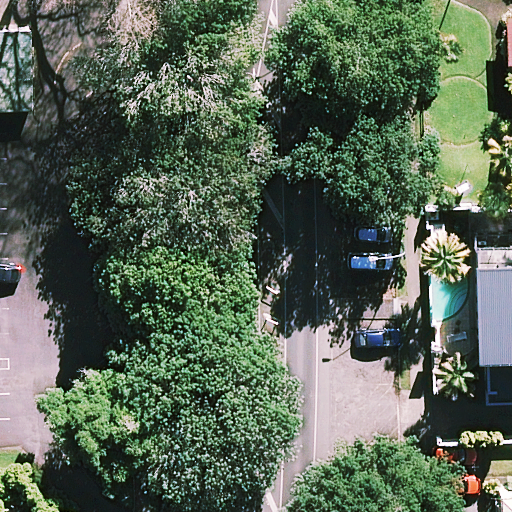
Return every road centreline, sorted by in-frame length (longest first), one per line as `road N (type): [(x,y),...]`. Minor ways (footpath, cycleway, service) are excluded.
road 1 (secondary): [(237,511),(231,0)]
road 2 (secondary): [(294,0),(293,511)]
